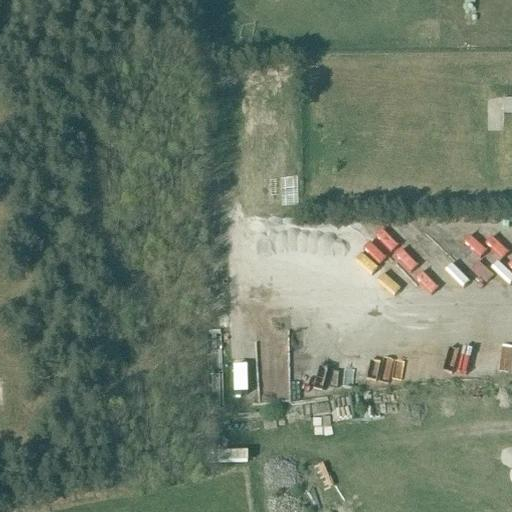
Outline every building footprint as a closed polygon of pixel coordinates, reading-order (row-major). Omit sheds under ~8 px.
[(511,100),(502,101),(502,116),(510,116),(511,115),(511,100)] [(471,238),(451,220),(443,230),(432,220),(424,228),(467,267),(476,257),(463,246),(471,238)] [(381,229),(367,244),(384,260),(408,235),(393,222),(384,231),(381,229)] [(511,239),(505,234),(499,242),(511,252),(511,239)] [(386,288),(404,280),(396,260),(378,267),(386,288)] [(248,367),(233,367),(235,394),(249,393),(248,367)]
